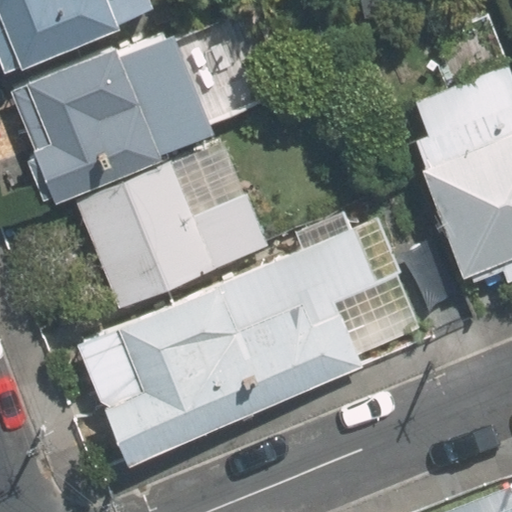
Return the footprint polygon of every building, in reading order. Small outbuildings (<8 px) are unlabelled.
[(1,0),(23,58),(169,4),(167,0),(1,0)] [(119,29),(15,75),(65,188),(263,101),(222,9),(129,50),(119,29)] [(479,74),(426,91),(436,119),(425,122),(472,263),(507,251),(511,265),(511,51),(503,55),(496,33),(469,42),(479,74)] [(231,131),(86,186),(128,296),(273,241),(231,131)] [(299,242),(78,326),(128,458),(368,367),(362,351),(422,328),(377,209),(352,219),(346,202),(292,223),(299,242)] [(511,511),(511,483),(447,511),(511,511)]
